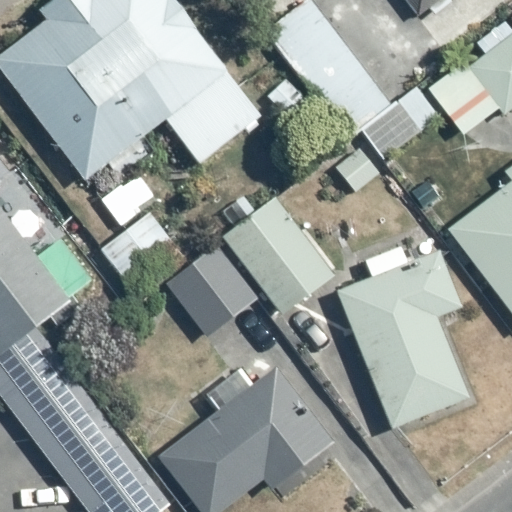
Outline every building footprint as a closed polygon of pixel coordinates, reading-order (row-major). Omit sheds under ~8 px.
[(43,26),(0,59),(0,75),(84,185),(165,124),(197,166),(258,119),(166,0),(52,0),(34,14),(43,26)] [(321,102),(350,143),(393,113),(313,0),(299,0),(266,23),(294,63),(321,102)] [(415,0),(422,8),(432,0),(415,0)] [(356,139),(378,171),(434,132),(448,152),(511,107),(511,29),(393,113),(356,139)] [(321,102),(294,63),(258,88),(286,127),(321,102)] [(158,511),(170,503),(33,332),(100,280),(65,237),(35,261),(0,216),(0,186),(12,177),(0,162),(0,418),(74,511),(158,511)] [(510,188),(448,233),(511,318),(511,169),(502,177),(510,188)] [(180,254),(147,212),(124,182),(97,202),(120,233),(99,249),(131,291),(180,254)] [(332,276),(275,198),(223,236),(280,314),(332,276)] [(256,300),(216,245),(165,283),(205,338),(256,300)] [(437,251),(333,293),(389,433),(469,401),(438,323),(462,313),(437,251)] [(275,373),(161,462),(199,511),(225,511),(261,485),(270,497),(333,447),(275,373)]
